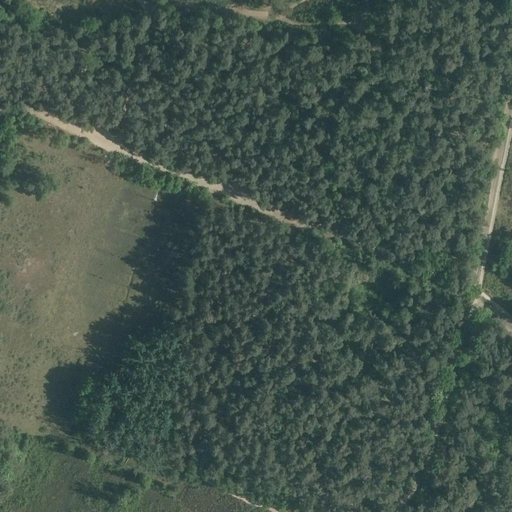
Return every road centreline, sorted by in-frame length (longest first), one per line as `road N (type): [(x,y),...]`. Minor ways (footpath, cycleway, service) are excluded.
road 1 (track): [(462,303),(472,298),(511,90)]
road 2 (track): [(388,511),(422,441),(462,303)]
road 3 (track): [(286,222),(462,303)]
road 4 (track): [(286,222),(112,143)]
